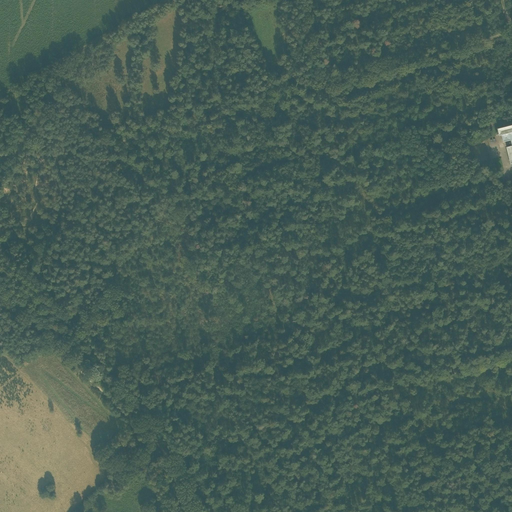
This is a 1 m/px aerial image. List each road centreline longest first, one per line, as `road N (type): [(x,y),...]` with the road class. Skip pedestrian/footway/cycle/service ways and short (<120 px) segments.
road 1 (track): [(53,98),(107,150),(511,31)]
road 2 (track): [(0,301),(155,438),(193,511)]
road 3 (track): [(226,114),(274,300)]
road 4 (track): [(53,98),(44,70),(158,0)]
